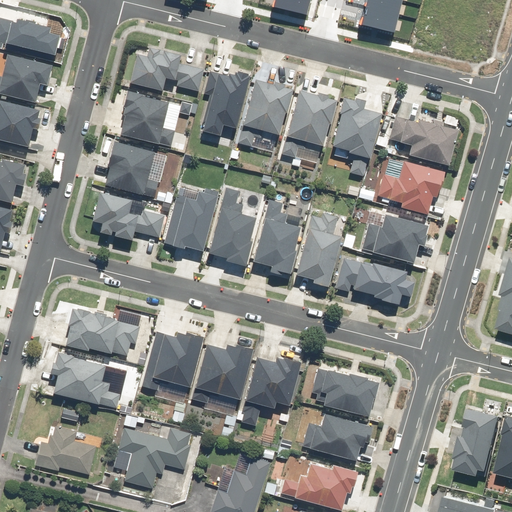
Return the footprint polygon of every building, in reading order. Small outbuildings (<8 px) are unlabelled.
[(147,59),(134,56),(128,84),(159,90),(162,79),(172,81),(178,56),(149,50),(147,59)] [(50,68),(3,57),(0,69),(0,94),(32,103),(37,85),(46,87),(50,68)] [(205,71),(182,66),(177,86),(200,91),(205,71)] [(274,86),(251,80),(235,142),(251,146),(252,140),(260,142),(262,135),(280,140),(292,92),(284,90),(285,85),(275,82),(274,86)] [(280,153),(293,157),(304,160),(303,163),(316,166),(321,147),(333,102),(325,100),(326,96),(316,93),(316,97),(296,92),(284,137),(280,153)] [(178,127),(164,124),(169,104),(125,94),(119,117),(122,118),(117,137),(158,147),(172,150),(178,127)] [(360,103),(341,98),(329,149),(339,151),(337,158),(352,162),(349,174),(364,178),(380,115),(358,110),(360,103)] [(38,113),(0,103),(0,139),(24,146),(28,129),(36,131),(39,121),(36,120),(38,113)] [(157,182),(145,179),(152,153),(111,142),(104,166),(108,167),(103,185),(140,195),(153,199),(157,182)] [(0,164),(0,163),(0,200),(8,202),(14,176),(19,178),(22,165),(1,160),(0,164)] [(128,201),(97,194),(91,220),(101,223),(98,233),(131,240),(137,216),(125,214),(128,201)] [(287,205),(266,200),(251,261),(268,266),(267,273),(288,279),(294,253),(291,253),(297,229),(282,225),(287,205)] [(13,211),(0,207),(0,241),(4,227),(8,228),(13,211)] [(164,215),(143,210),(137,232),(159,238),(164,215)] [(337,217),(310,210),(294,275),(311,280),(310,286),(325,290),(338,238),(332,236),(337,217)] [(139,327),(70,307),(61,341),(110,355),(111,351),(131,356),(139,327)] [(140,385),(150,388),(155,390),(154,395),(183,403),(187,389),(201,338),(174,330),(172,335),(155,330),(140,385)] [(187,399),(202,403),(206,404),(205,406),(232,413),(236,399),(250,351),(225,344),(223,348),(203,343),(191,387),(187,399)] [(118,395),(99,390),(101,383),(99,382),(103,366),(56,353),(54,361),(50,360),(47,373),(55,375),(50,391),(95,403),(115,408),(118,395)] [(254,356),(242,400),(237,418),(257,423),(262,405),(287,413),(301,364),(275,357),(274,362),(254,356)] [(186,405),(174,402),(170,420),(182,423),(186,405)] [(164,409),(141,403),(138,416),(161,422),(164,409)] [(236,416),(226,414),(221,437),(231,439),(236,416)] [(143,419),(126,415),(124,424),(136,427),(136,423),(142,424),(143,419)] [(165,437),(122,427),(113,466),(124,469),(121,482),(150,489),(155,472),(163,474),(165,465),(186,470),(191,448),(186,447),(189,434),(168,428),(165,437)] [(87,476),(94,444),(75,440),(76,432),(53,428),(49,445),(38,443),(33,467),(57,471),(57,470),(87,476)] [(252,511),(269,464),(251,458),(245,475),(234,471),(226,494),(217,492),(210,511),(252,511)]
